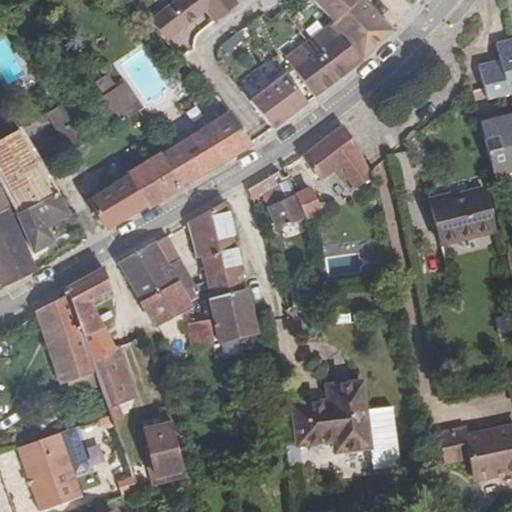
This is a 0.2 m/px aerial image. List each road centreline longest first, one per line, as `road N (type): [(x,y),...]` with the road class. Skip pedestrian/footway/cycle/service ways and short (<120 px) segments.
road 1 (residential): [(0,312),(306,132),(388,65),(447,0)]
road 2 (unknown): [(240,177),(295,370)]
